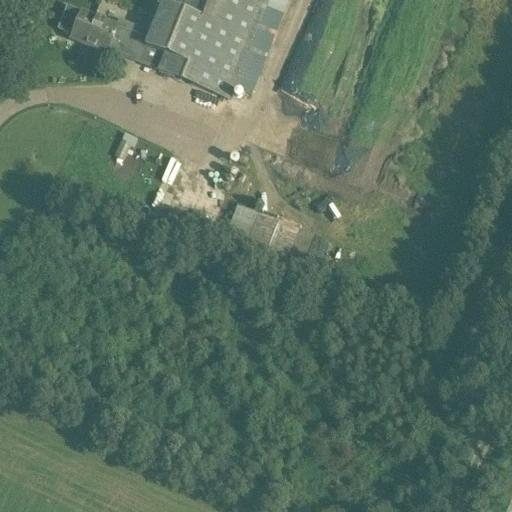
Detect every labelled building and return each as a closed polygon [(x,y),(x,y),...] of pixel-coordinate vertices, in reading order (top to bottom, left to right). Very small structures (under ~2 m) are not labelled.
[(67,8),(58,32),(72,37),(70,43),(108,58),(109,55),(136,65),(157,73),(157,74),(230,103),(245,65),(270,0),(159,0),(147,33),(119,21),(117,26),(82,12),(81,14),(67,8)] [(122,143),(115,159),(125,163),(132,148),(122,143)] [(146,182),(152,166),(138,161),(132,177),(146,182)] [(299,276),(314,238),(258,216),(243,254),(299,276)] [(314,239),(300,276),(314,281),(328,244),(314,239)]
